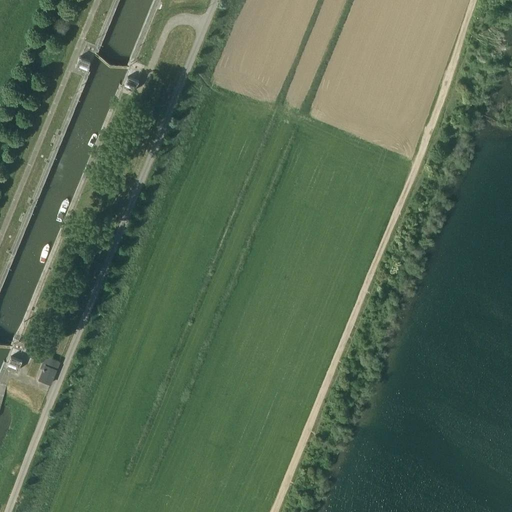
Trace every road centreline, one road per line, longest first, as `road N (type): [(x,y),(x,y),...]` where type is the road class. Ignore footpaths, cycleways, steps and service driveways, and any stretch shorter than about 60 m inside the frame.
road 1 (unclassified): [(8,511),(214,0)]
road 2 (track): [(274,511),(476,0)]
